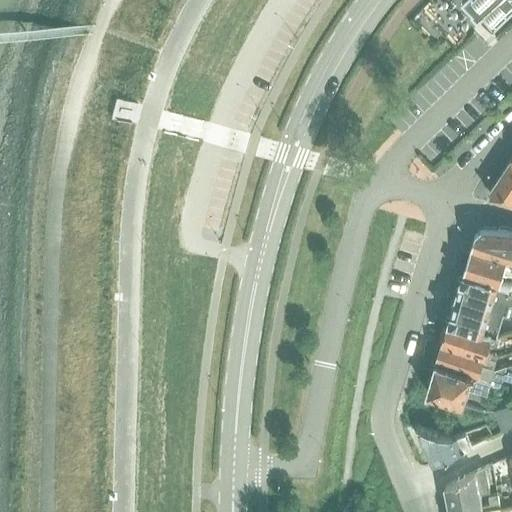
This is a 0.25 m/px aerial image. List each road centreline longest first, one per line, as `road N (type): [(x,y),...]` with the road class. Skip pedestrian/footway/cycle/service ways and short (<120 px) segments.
road 1 (secondary): [(365,20),(292,157),(259,263),(239,473)]
road 2 (residential): [(239,473),(290,470),(308,450),(362,206),(376,189)]
road 3 (residential): [(425,482),(400,437),(408,349),(445,204)]
road 4 (residential): [(511,40),(406,141),(376,189)]
